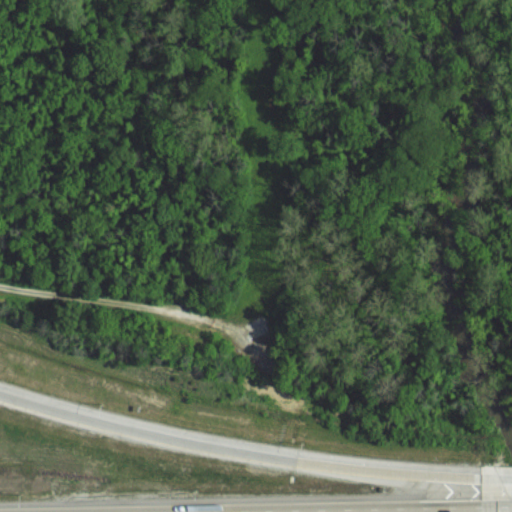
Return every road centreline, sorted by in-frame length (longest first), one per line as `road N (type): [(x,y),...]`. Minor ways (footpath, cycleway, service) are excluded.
road 1 (motorway): [(498,479),(297,462),(0,395)]
road 2 (motorway): [(510,506),(208,511)]
